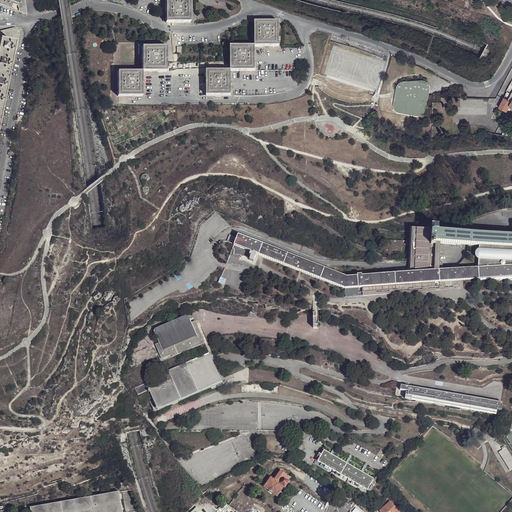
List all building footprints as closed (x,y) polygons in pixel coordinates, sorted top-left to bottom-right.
[(0,0),(0,2),(25,12),(26,11),(24,0),(0,0)] [(166,0),(167,22),(192,22),(191,0),(166,0)] [(0,5),(27,15),(26,11),(25,12),(0,2),(0,5)] [(270,44),(270,45),(280,46),(280,21),(256,21),(255,46),(256,45),(266,45),(266,44),(270,44)] [(12,61),(11,69),(14,70),(22,31),(22,29),(21,27),(19,27),(0,31),(0,35),(3,36),(3,33),(10,34),(11,31),(18,32),(15,45),(12,61)] [(0,41),(15,45),(18,32),(11,31),(10,34),(3,33),(3,36),(0,35),(0,41)] [(15,45),(0,41),(0,58),(12,61),(15,45)] [(256,45),(255,46),(231,46),(231,62),(231,70),(232,70),(242,70),(242,69),(246,69),(246,70),(256,70),(256,45)] [(143,47),(143,71),(153,71),(153,70),(157,70),(157,71),(168,71),(167,67),(167,62),(167,47),(143,47)] [(11,69),(12,61),(0,58),(0,75),(9,77),(11,69)] [(232,70),(231,70),(207,71),(207,95),(218,95),(218,94),(222,93),(222,95),(232,95),(232,70)] [(143,96),(143,71),(119,72),(119,96),(129,96),(129,95),(133,94),(133,96),(143,96)] [(0,93),(6,94),(9,77),(0,75),(0,93)] [(396,113),(396,111),(420,114),(419,115),(422,115),(423,114),(424,111),(430,89),(431,87),(430,85),(429,83),(427,81),(424,80),(404,83),(402,83),(400,85),(398,87),(397,89),(393,107),(393,110),(393,112),(394,113),(396,113)] [(511,106),(511,93),(511,92),(507,98),(503,96),(498,106),(501,108),(506,111),(509,105),(511,106)] [(460,109),(483,109),(484,100),(460,99),(460,109)] [(449,244),(450,233),(440,232),(416,231),(416,243),(435,243),(439,244),(449,244)] [(460,233),(450,233),(449,244),(464,245),(487,246),(511,246),(511,235),(466,233),(460,233)] [(443,281),(444,281),(446,269),(443,270),(438,270),(434,271),(414,272),(410,272),(361,276),(356,276),(346,276),(237,234),(235,237),(233,244),(233,245),(251,251),(250,255),(249,258),(253,259),(256,253),(257,254),(259,254),(263,256),(344,288),(353,287),(358,287),(362,287),(435,282),(439,282),(443,281)] [(226,241),(233,244),(235,237),(229,235),(226,241)] [(403,243),(393,243),(393,252),(402,252),(403,243)] [(434,251),(435,243),(416,243),(416,250),(434,251)] [(434,271),(438,270),(443,270),(443,267),(442,261),(439,261),(439,244),(435,243),(434,251),(434,265),(434,267),(434,269),(434,271)] [(233,245),(232,248),(250,255),(251,251),(233,245)] [(511,246),(487,246),(487,267),(511,265),(511,246)] [(238,255),(239,255),(243,256),(249,258),(250,255),(232,248),(229,255),(238,255)] [(434,265),(434,251),(416,250),(415,264),(434,265)] [(253,263),(257,254),(256,253),(253,259),(249,258),(243,256),(239,255),(239,258),(242,259),(253,263)] [(477,267),(478,279),(511,276),(511,265),(487,267),(477,267)] [(452,281),(457,281),(478,279),(477,267),(446,269),(444,281),(452,281)] [(444,286),(443,289),(457,289),(457,281),(452,281),(453,286),(444,286)] [(362,292),(368,291),(435,287),(435,282),(362,287),(362,292)] [(369,295),(443,289),(444,286),(439,286),(435,287),(368,291),(369,295)] [(354,296),(353,287),(344,288),(345,296),(354,296)] [(363,295),(362,292),(358,292),(358,287),(353,287),(354,296),(363,295)] [(188,315),(154,330),(159,343),(155,345),(162,359),(171,355),(204,341),(200,333),(196,334),(191,322),(188,315)] [(195,321),(191,322),(196,334),(200,333),(195,321)] [(171,355),(172,357),(205,343),(204,341),(171,355)] [(149,390),(155,404),(161,401),(163,405),(208,384),(206,380),(212,377),(214,382),(220,379),(211,357),(209,353),(145,381),(146,383),(149,390)] [(163,405),(157,408),(158,411),(203,391),(222,383),(220,379),(214,382),(208,384),(163,405)] [(138,395),(149,390),(146,383),(135,388),(138,395)] [(502,404),(401,386),(400,391),(408,392),(407,397),(405,396),(405,399),(496,415),(497,410),(501,410),(502,404)] [(323,446),(325,447),(373,474),(375,471),(329,445),(320,440),(318,443),(323,446)] [(510,470),(511,469),(511,457),(506,447),(499,452),(510,470)] [(323,450),(320,455),(316,462),(366,490),(370,484),(373,480),(373,479),(323,450)] [(281,464),(289,469),(293,463),(284,458),(281,464)] [(241,479),(261,467),(258,462),(249,468),(238,474),(241,479)] [(277,497),(283,487),(278,484),(282,477),(287,481),(290,477),(289,477),(280,471),(274,479),(273,480),(270,478),(263,487),(277,497)] [(278,484),(283,487),(284,489),(289,482),(287,481),(282,477),(278,484)] [(219,488),(223,492),(230,486),(226,483),(219,488)] [(251,494),(256,487),(253,484),(250,489),(248,492),(251,494)] [(207,493),(203,496),(210,502),(223,492),(219,488),(212,494),(210,490),(207,493)] [(30,511),(71,511),(71,510),(109,503),(110,511),(122,511),(119,491),(30,507),(30,511)] [(385,505),(379,510),(380,511),(399,511),(389,501),(385,505)] [(71,510),(71,511),(110,511),(109,503),(71,510)]
